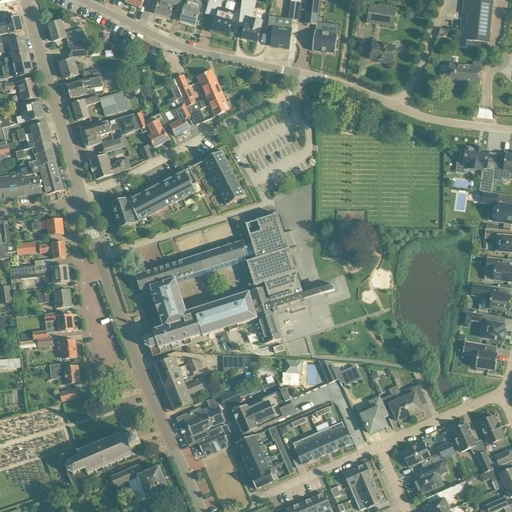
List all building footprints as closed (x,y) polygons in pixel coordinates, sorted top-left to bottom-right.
[(126,0),(125,3),(140,10),(144,0),(126,0)] [(159,0),(158,4),(156,14),(170,18),(174,5),(178,6),(178,4),(179,4),(179,0),(159,0)] [(187,0),(179,0),(179,4),(186,6),(181,21),(195,26),(201,5),(188,1),(187,0)] [(271,0),(270,7),(287,11),(289,0),(271,0)] [(291,0),(289,20),(293,20),(299,21),(301,0),(291,0)] [(307,0),(305,24),(317,26),(319,0),(307,0)] [(489,44),(493,0),(500,0),(503,0),(463,0),(462,14),(467,15),(466,23),(461,23),(459,48),(473,49),(487,51),(487,43),(489,44)] [(209,4),(206,14),(216,18),(215,21),(213,30),(212,33),(218,35),(219,32),(229,35),(229,33),(234,35),(237,24),(232,22),(234,16),(218,12),(219,7),(209,4)] [(389,7),(378,6),(370,4),(368,23),(394,27),(396,8),(389,7)] [(10,35),(14,35),(23,32),(19,17),(6,20),(8,26),(0,28),(0,36),(1,37),(2,37),(10,35)] [(269,17),(267,39),(272,40),(272,47),(289,49),(291,28),(276,26),(277,18),(269,17)] [(260,30),(263,23),(250,19),(247,27),(246,26),(242,39),(257,43),(261,31),(260,30)] [(83,29),(77,30),(65,34),(62,22),(48,26),(53,42),(66,38),(68,45),(87,40),(83,29)] [(315,32),(312,52),(335,55),(338,35),(316,32),(315,32)] [(7,67),(30,61),(25,38),(10,42),(12,48),(6,49),(9,59),(5,59),(7,67)] [(392,65),(394,55),(395,46),(373,41),(372,50),(370,59),(384,62),(383,63),(392,65)] [(69,58),(88,56),(87,47),(68,48),(69,58)] [(74,59),(60,64),(65,80),(86,73),(83,63),(76,66),(74,59)] [(17,78),(24,76),(33,74),(30,61),(7,67),(5,67),(6,74),(16,72),(17,78)] [(447,82),(480,86),(482,68),(449,64),(447,82)] [(67,86),(65,88),(69,99),(71,100),(81,97),(87,96),(87,97),(95,95),(96,94),(95,90),(112,87),(118,86),(116,77),(120,76),(119,73),(122,72),(121,66),(114,67),(114,69),(108,70),(103,71),(101,72),(103,78),(96,79),(89,81),(82,83),(82,81),(77,83),(67,86)] [(208,99),(222,93),(213,72),(198,78),(208,99)] [(187,83),(184,76),(175,80),(178,87),(188,108),(196,104),(187,83)] [(18,83),(5,85),(6,91),(20,89),(23,102),(30,100),(39,97),(35,79),(25,82),(18,83)] [(178,87),(172,90),(177,101),(170,104),(179,121),(170,126),(176,137),(190,130),(184,119),(190,116),(186,109),(188,108),(178,87)] [(82,101),(73,104),(78,122),(88,119),(90,118),(86,107),(100,103),(105,117),(128,111),(122,93),(100,100),(99,96),(82,101)] [(230,110),(223,95),(222,93),(208,99),(208,101),(197,106),(196,104),(188,108),(191,114),(192,114),(197,126),(205,122),(200,110),(210,106),(215,116),(230,110)] [(19,124),(34,120),(44,118),(41,103),(36,104),(35,100),(24,103),(21,104),(23,113),(21,113),(22,117),(18,118),(19,124)] [(4,105),(0,105),(0,129),(1,129),(12,126),(8,115),(6,115),(4,105)] [(304,110),(307,118),(309,119),(312,119),(313,116),(311,108),(304,110)] [(147,127),(141,113),(135,116),(140,130),(147,127)] [(124,118),(118,119),(118,120),(121,129),(122,135),(123,137),(140,130),(135,116),(134,115),(130,116),(124,118)] [(163,130),(167,128),(162,118),(153,123),(158,132),(149,136),(155,148),(169,141),(163,130)] [(111,132),(121,129),(118,120),(118,119),(106,122),(90,128),(81,131),(86,149),(107,143),(109,152),(126,147),(123,137),(122,135),(113,138),(111,132)] [(29,146),(50,140),(46,123),(32,127),(33,134),(26,136),(24,129),(18,131),(21,141),(27,140),(29,146)] [(26,150),(18,153),(19,159),(18,159),(19,161),(27,158),(53,151),(53,150),(50,140),(29,146),(25,147),(26,150)] [(0,177),(8,175),(7,172),(5,162),(12,161),(8,144),(7,141),(0,143),(0,177)] [(15,142),(8,144),(12,161),(18,159),(19,159),(18,153),(15,142)] [(476,148),(476,149),(467,148),(467,149),(466,149),(465,152),(461,151),(459,164),(467,165),(467,169),(483,171),(480,192),(483,192),(492,194),(494,180),(496,164),(487,163),(489,152),(483,151),(483,149),(476,148)] [(27,158),(21,166),(22,171),(56,163),(56,162),(56,161),(53,151),(27,158)] [(204,162),(227,205),(226,205),(227,206),(246,196),(245,196),(222,152),(223,152),(222,152),(203,161),(204,162)] [(496,164),(494,180),(503,181),(503,179),(510,180),(511,172),(511,155),(506,154),(506,155),(504,165),(496,164)] [(132,169),(129,159),(116,163),(117,166),(110,168),(107,156),(90,161),(96,180),(126,171),(132,169)] [(64,191),(60,177),(56,163),(22,171),(8,175),(0,177),(0,202),(47,196),(64,191)] [(197,183),(190,169),(172,178),(169,180),(154,188),(147,191),(145,192),(128,201),(127,202),(126,200),(127,200),(126,199),(118,202),(115,203),(112,204),(115,212),(116,215),(120,228),(120,229),(135,224),(134,224),(134,223),(132,219),(137,218),(139,222),(140,222),(142,221),(151,216),(157,213),(156,211),(162,208),(163,209),(169,206),(184,199),(193,194),(195,193),(196,193),(196,192),(193,186),(197,183)] [(483,192),(481,203),(498,206),(495,223),(511,224),(511,206),(506,206),(505,206),(505,205),(506,196),(492,194),(483,192)] [(306,304),(305,300),(335,290),(333,285),(303,295),(284,234),(278,215),(246,225),(252,244),(245,246),(244,242),(136,276),(140,291),(151,288),(156,304),(155,304),(158,312),(159,312),(164,328),(160,329),(160,328),(153,330),(145,333),(146,336),(146,337),(144,341),(143,341),(143,342),(144,342),(146,346),(145,346),(145,347),(146,346),(150,348),(150,350),(153,357),(162,355),(160,350),(161,350),(160,349),(165,347),(166,348),(167,348),(166,347),(171,345),(172,346),(172,347),(179,345),(179,347),(186,345),(186,346),(186,345),(192,344),(191,340),(191,339),(202,336),(203,335),(203,337),(229,329),(230,333),(239,330),(238,326),(257,320),(265,345),(282,340),(274,314),(306,304)] [(50,237),(54,236),(64,235),(62,220),(48,221),(42,222),(32,223),(32,230),(44,229),(44,230),(49,230),(50,237)] [(12,224),(4,225),(7,243),(7,245),(14,244),(14,245),(15,245),(12,224)] [(2,244),(1,240),(0,229),(0,259),(9,259),(8,254),(7,245),(7,243),(2,244)] [(511,237),(503,237),(504,231),(486,229),(485,239),(495,240),(494,253),(511,253),(511,237)] [(37,254),(35,243),(17,245),(15,245),(14,245),(14,244),(7,245),(8,254),(18,253),(18,256),(37,254)] [(55,260),(57,260),(67,259),(65,243),(53,244),(53,245),(40,246),(41,254),(54,252),(55,260)] [(511,267),(502,266),(503,260),(487,258),(486,271),(495,273),(494,281),(511,283),(511,267)] [(16,268),(10,269),(11,281),(13,293),(24,292),(22,280),(33,278),(37,278),(49,276),(49,284),(54,283),(55,284),(59,284),(69,283),(67,267),(60,268),(60,264),(55,265),(36,267),(35,267),(16,268)] [(498,295),(499,288),(473,285),(471,296),(489,299),(487,310),(509,313),(509,310),(511,310),(511,305),(511,304),(511,297),(498,295)] [(0,287),(0,300),(1,305),(13,304),(11,286),(0,287)] [(57,309),(62,308),(72,307),(70,291),(55,293),(45,295),(45,293),(38,294),(39,304),(46,303),(56,302),(57,309)] [(495,324),(496,317),(463,312),(462,318),(470,320),(470,321),(481,324),(481,326),(486,327),(484,339),(504,343),(506,331),(504,331),(505,326),(495,324)] [(65,313),(45,315),(46,325),(52,325),(53,334),(60,333),(64,333),(74,332),(73,316),(65,316),(65,313)] [(47,332),(33,333),(34,340),(48,339),(47,334),(47,332)] [(39,349),(54,347),(53,339),(48,339),(34,340),(20,343),(21,349),(39,347),(39,349)] [(63,360),(67,360),(77,359),(75,341),(58,343),(58,351),(62,351),(63,360)] [(485,353),(486,346),(465,341),(463,355),(477,358),(476,369),(477,369),(476,371),(483,373),(484,370),(495,372),(496,371),(497,371),(498,364),(497,363),(498,355),(485,353)] [(283,345),(274,348),(275,354),(285,351),(283,345)] [(243,364),(243,359),(243,357),(223,356),(223,364),(237,364),(243,364)] [(0,369),(10,369),(21,368),(20,358),(9,359),(9,360),(0,360),(0,369)] [(160,376),(178,369),(174,358),(156,365),(160,376)] [(198,363),(191,366),(193,373),(200,370),(200,369),(204,368),(201,360),(196,360),(198,363)] [(302,363),(302,362),(286,360),(286,361),(289,361),(288,366),(287,365),(286,373),(299,374),(299,367),(301,367),(301,362),(302,363)] [(80,384),(78,366),(65,368),(65,365),(50,366),(52,381),(65,379),(66,386),(80,384)] [(165,387),(183,380),(178,369),(160,376),(165,387)] [(183,380),(165,387),(169,398),(174,411),(175,411),(184,408),(193,404),(189,395),(207,387),(206,383),(204,378),(197,381),(198,383),(186,388),(183,380)] [(403,399),(410,416),(423,411),(417,397),(422,394),(418,385),(406,391),(409,397),(403,399)] [(185,420),(179,423),(189,445),(190,446),(196,444),(198,443),(202,451),(205,452),(205,453),(226,444),(226,443),(227,440),(226,437),(231,435),(227,426),(222,428),(221,427),(209,432),(208,429),(226,421),(221,411),(225,410),(225,411),(243,403),(243,402),(242,400),(240,395),(239,394),(237,389),(220,397),(222,403),(201,412),(200,409),(186,416),(187,419),(185,419),(185,420)] [(243,436),(297,413),(286,389),(233,413),(243,436)] [(62,403),(77,399),(75,390),(60,394),(62,403)] [(410,416),(403,399),(396,402),(393,395),(381,400),(388,416),(394,414),(397,422),(410,416)] [(388,416),(381,400),(380,397),(368,402),(370,406),(358,411),(361,418),(364,426),(366,425),(370,434),(378,430),(378,429),(383,427),(383,428),(386,427),(383,419),(388,416)] [(497,425),(494,417),(491,418),(490,418),(489,418),(488,418),(487,418),(486,418),(485,418),(484,419),(484,420),(483,421),(483,422),(480,423),(489,445),(503,439),(501,433),(502,433),(499,424),(497,425)] [(351,439),(350,440),(342,423),(330,428),(339,450),(345,447),(346,448),(353,445),(351,439)] [(477,446),(467,424),(459,428),(458,427),(454,429),(454,430),(452,431),(461,453),(471,449),(473,455),(479,453),(476,447),(477,446)] [(327,455),(339,450),(330,428),(318,433),(327,455)] [(127,460),(126,459),(133,456),(135,456),(135,455),(133,455),(131,449),(141,445),(136,434),(127,438),(124,433),(125,431),(124,431),(123,433),(109,439),(108,437),(107,437),(108,439),(102,442),(101,440),(100,440),(100,441),(94,444),(94,443),(92,444),(93,446),(87,448),(86,447),(85,447),(86,449),(80,452),(79,449),(78,450),(78,451),(77,451),(71,454),(66,456),(68,460),(67,461),(68,462),(67,467),(66,466),(65,468),(66,469),(68,472),(67,473),(68,475),(73,486),(80,483),(81,485),(84,484),(83,482),(90,479),(90,477),(91,476),(90,474),(96,472),(96,474),(98,473),(97,471),(103,469),(104,471),(105,470),(105,469),(111,467),(113,467),(112,465),(118,462),(118,464),(120,464),(119,462),(125,459),(126,461),(127,460)] [(315,460),(327,455),(318,433),(306,439),(315,460)] [(257,441),(261,439),(259,434),(236,444),(241,456),(260,448),(257,441)] [(303,466),(315,460),(306,439),(293,444),(303,466)] [(409,468),(431,459),(424,443),(402,453),(404,458),(403,458),(403,459),(403,460),(402,460),(403,461),(403,462),(404,463),(405,463),(406,463),(407,463),(409,468)] [(442,460),(448,458),(455,455),(450,443),(437,449),(442,460)] [(262,453),(266,451),(264,446),(260,448),(241,456),(247,467),(265,459),(262,453)] [(485,473),(493,470),(486,452),(477,456),(485,473)] [(499,467),(503,465),(511,462),(508,455),(496,460),(499,467)] [(267,464),(271,462),(269,457),(265,459),(247,467),(251,478),(251,479),(270,471),(267,464)] [(447,472),(442,460),(412,473),(413,474),(416,479),(414,480),(420,495),(442,485),(438,476),(447,472)] [(368,470),(369,469),(366,464),(359,467),(359,468),(344,474),(350,487),(371,478),(368,470)] [(504,487),(511,483),(511,469),(506,472),(503,465),(499,467),(493,470),(485,473),(481,475),(484,482),(491,479),(492,482),(502,481),(504,487)] [(144,511),(148,511),(157,507),(153,498),(170,491),(159,467),(143,475),(139,466),(111,478),(115,487),(128,481),(138,505),(140,504),(143,511),(144,511)] [(272,476),(276,474),(274,469),(270,471),(251,479),(256,490),(275,482),(272,476)] [(355,499),(376,490),(371,478),(350,487),(355,499)] [(496,511),(508,507),(506,500),(511,497),(511,483),(504,487),(502,488),(506,497),(486,506),(488,511),(496,511)] [(464,491),(463,490),(461,484),(436,495),(438,501),(424,508),(425,511),(446,511),(458,507),(454,497),(454,495),(464,491)] [(360,511),(382,502),(376,490),(355,499),(360,511)] [(51,501),(56,498),(55,494),(50,496),(49,496),(42,498),(43,503),(51,501)] [(316,511),(331,511),(324,494),(312,500),(316,511)] [(302,511),(316,511),(312,500),(300,505),(302,511)]
